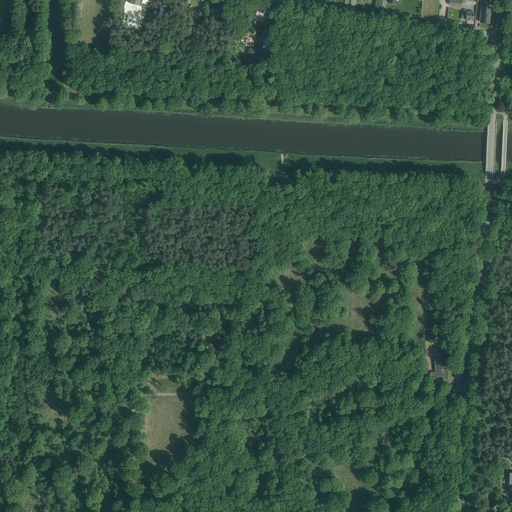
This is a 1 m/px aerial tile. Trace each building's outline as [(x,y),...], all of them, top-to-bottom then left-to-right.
[(223,15),(224,11),(226,6),(217,2),(214,8),(220,10),(219,13),(223,15)] [(491,12),(492,6),(489,5),(489,7),(483,7),(482,12),(481,12),(480,22),(489,23),(490,13),(489,13),(489,12),(491,12)] [(258,7),(255,13),(253,17),(256,18),(257,15),(262,17),(260,19),(265,22),(266,20),(268,15),(264,13),(265,11),(258,7)] [(466,19),(466,20),(473,21),(474,12),(467,12),(467,10),(464,10),(463,19),(466,19)] [(264,50),(249,48),(248,55),(263,56),(264,50)] [(443,367),(445,367),(444,348),(436,349),(437,369),(443,368),(443,367)] [(444,379),(443,371),(430,372),(431,380),(444,379)]
